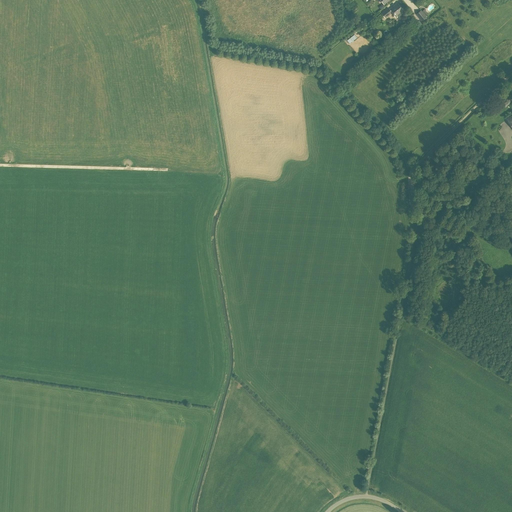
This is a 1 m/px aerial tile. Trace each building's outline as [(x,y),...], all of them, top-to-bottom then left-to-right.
[(405,13),(397,3),(389,9),(388,8),(382,13),(385,18),(392,13),(395,17),(398,15),(399,17),(405,13)] [(422,21),(426,17),(421,10),(416,14),(422,21)] [(348,38),(350,42),(357,36),(355,33),(348,38)] [(511,97),(509,100),(506,99),(502,102),(505,107),(509,104),(510,102),(511,100),(511,97)] [(506,195),(511,191),(497,167),(491,171),(506,195)]
